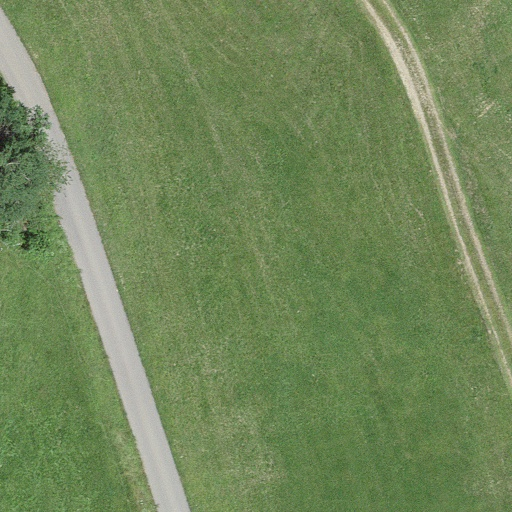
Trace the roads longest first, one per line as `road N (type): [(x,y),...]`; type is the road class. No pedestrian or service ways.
road 1 (unclassified): [(0,41),(60,166),(174,511)]
road 2 (track): [(359,0),(409,64),(443,203),(511,375)]
